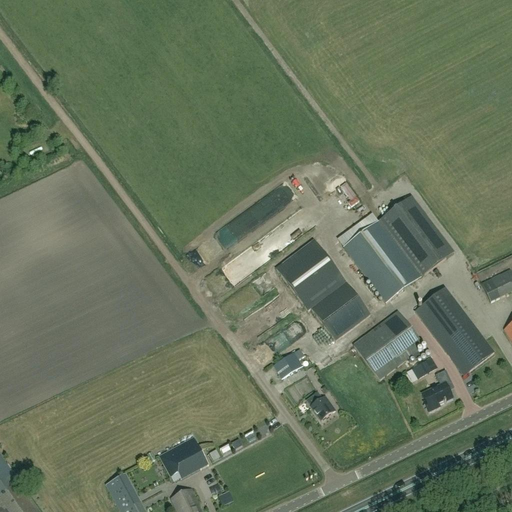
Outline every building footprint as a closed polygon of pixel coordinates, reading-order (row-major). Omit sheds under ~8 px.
[(386,305),(421,279),(453,256),(412,199),(344,249),(386,305)] [(370,317),(346,285),(314,242),(276,271),(308,313),(311,311),(335,343),(370,317)] [(491,304),(500,300),(511,293),(511,274),(510,271),(481,285),(491,304)] [(446,291),(415,314),(452,363),(458,358),(470,373),(494,355),(446,291)] [(398,313),(353,347),(380,382),(408,361),(411,364),(420,357),(416,352),(423,347),(398,313)] [(282,381),(303,368),(295,355),(274,368),(282,381)] [(432,359),(413,370),(418,380),(437,369),(432,359)] [(445,404),(452,400),(446,387),(451,384),(445,372),(436,377),(441,386),(422,396),(426,403),(424,404),(429,414),(440,409),(439,407),(444,404),(445,405),(446,404),(445,404)] [(306,403),(321,423),(336,413),(325,399),(323,401),(318,394),(306,403)] [(159,458),(171,479),(178,475),(181,481),(208,466),(194,439),(159,458)] [(225,457),(234,453),(232,447),(223,451),(225,457)] [(219,466),(224,464),(219,454),(214,456),(219,466)] [(0,457),(0,485),(12,477),(13,476),(0,457)] [(0,511),(35,511),(17,485),(12,477),(0,485),(0,508),(1,511),(0,511)] [(144,511),(125,477),(106,487),(119,511),(144,511)] [(171,500),(176,511),(200,511),(191,491),(171,500)] [(224,506),(233,502),(230,494),(220,498),(224,506)]
